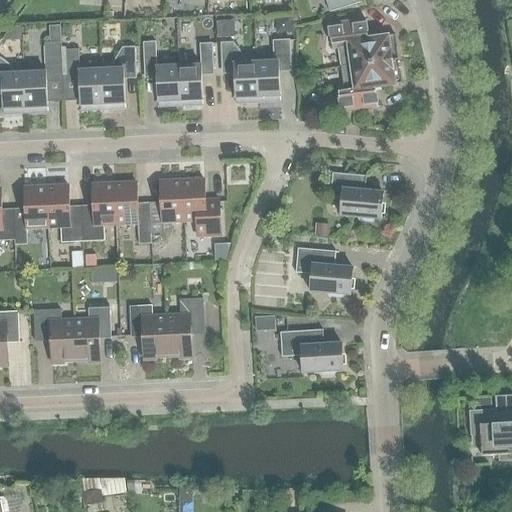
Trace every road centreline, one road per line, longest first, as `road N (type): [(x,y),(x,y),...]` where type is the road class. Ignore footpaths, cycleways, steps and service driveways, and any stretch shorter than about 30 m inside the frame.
road 1 (residential): [(0,408),(229,389),(232,270),(284,141)]
road 2 (residential): [(284,141),(0,149)]
road 3 (residential): [(381,370),(385,306),(431,205),(443,153)]
road 4 (residential): [(443,153),(284,141)]
road 5 (residential): [(443,153),(448,100),(425,0)]
road 6 (residential): [(381,370),(511,362)]
